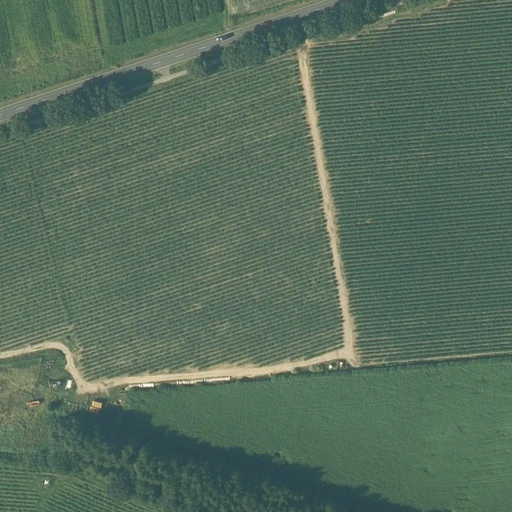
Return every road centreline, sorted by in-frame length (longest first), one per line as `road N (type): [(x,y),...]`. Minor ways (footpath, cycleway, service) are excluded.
road 1 (track): [(0,356),(54,345),(74,378),(98,388),(310,364),(345,352),(296,35)]
road 2 (secondary): [(345,0),(0,115)]
